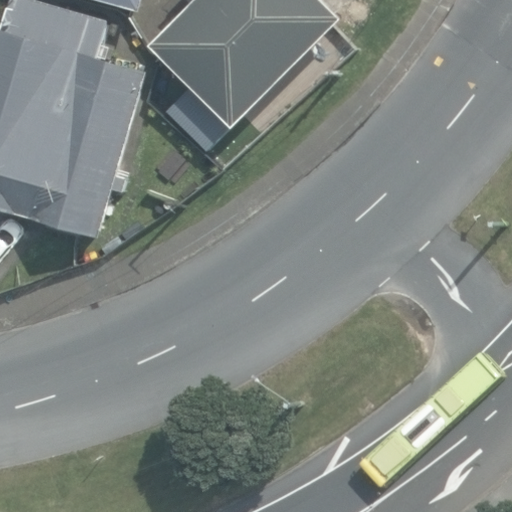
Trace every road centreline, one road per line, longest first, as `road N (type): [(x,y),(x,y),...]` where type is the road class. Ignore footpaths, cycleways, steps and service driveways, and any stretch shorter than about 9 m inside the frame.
road 1 (secondary): [(283,265),(423,250),(463,261),(486,293),(491,335),(458,425)]
road 2 (secondary): [(283,265),(389,199),(461,123),(511,44)]
road 3 (secondary): [(0,386),(92,360),(283,265)]
